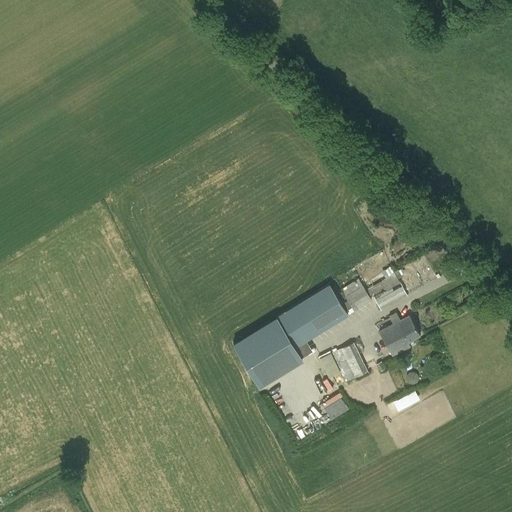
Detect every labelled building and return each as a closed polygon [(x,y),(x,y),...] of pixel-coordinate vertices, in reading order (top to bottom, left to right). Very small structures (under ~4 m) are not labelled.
[(366,287),(377,307),(405,292),(395,272),(366,287)] [(328,282),(275,316),(233,342),(259,385),(302,359),(295,347),(348,315),(345,310),(341,303),(328,282)] [(347,299),(341,303),(345,310),(352,306),(354,310),(371,299),(362,285),(345,295),(347,299)] [(380,331),(391,351),(393,356),(411,346),(408,342),(420,335),(409,315),(401,319),(396,312),(388,316),(393,324),(380,331)] [(345,382),(368,371),(354,341),(331,353),(345,382)] [(327,377),(318,382),(321,387),(330,381),(327,377)] [(415,389),(392,401),(396,409),(419,398),(415,389)] [(340,397),(327,402),(330,409),(343,403),(340,397)] [(334,413),(346,407),(344,403),(332,409),(334,413)]
